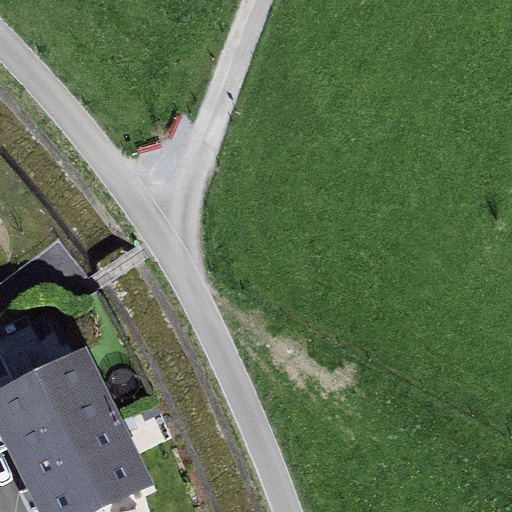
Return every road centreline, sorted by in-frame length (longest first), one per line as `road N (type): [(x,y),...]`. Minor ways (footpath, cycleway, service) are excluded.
road 1 (residential): [(0,33),(84,125),(163,241),(221,350),(287,511)]
road 2 (track): [(163,241),(257,0)]
